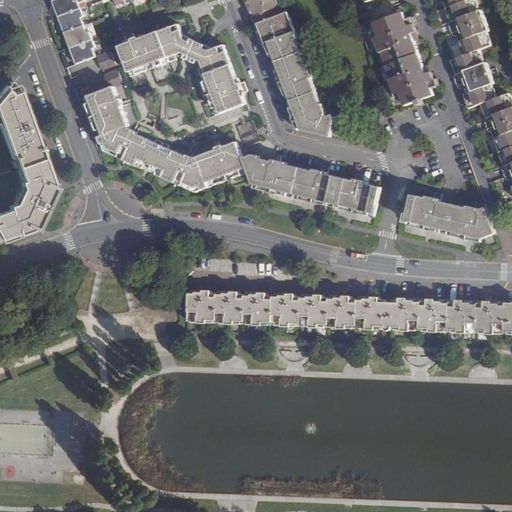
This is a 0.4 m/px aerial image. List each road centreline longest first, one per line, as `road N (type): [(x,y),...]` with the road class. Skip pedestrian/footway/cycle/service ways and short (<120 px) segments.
road 1 (residential): [(227,0),(281,138),(403,171),(382,265)]
road 2 (residential): [(382,265),(229,230),(104,231)]
road 3 (residential): [(511,256),(415,0)]
road 4 (residential): [(23,0),(104,231)]
road 5 (residential): [(511,271),(382,265)]
